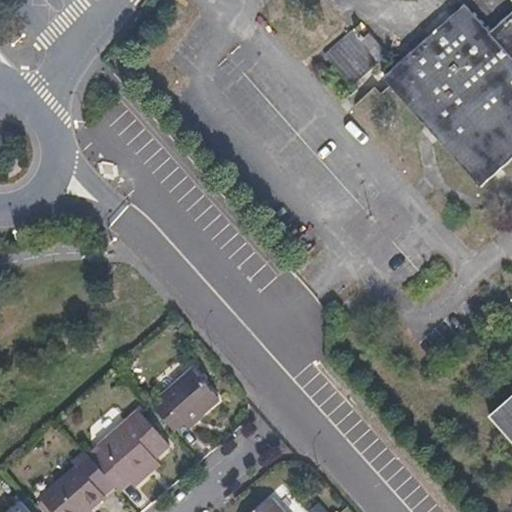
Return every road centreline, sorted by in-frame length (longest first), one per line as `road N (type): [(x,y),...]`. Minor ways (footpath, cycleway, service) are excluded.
road 1 (residential): [(298,410),(111,207)]
road 2 (residential): [(183,511),(298,410)]
road 3 (residential): [(386,511),(298,410)]
road 4 (residential): [(43,102),(123,0)]
